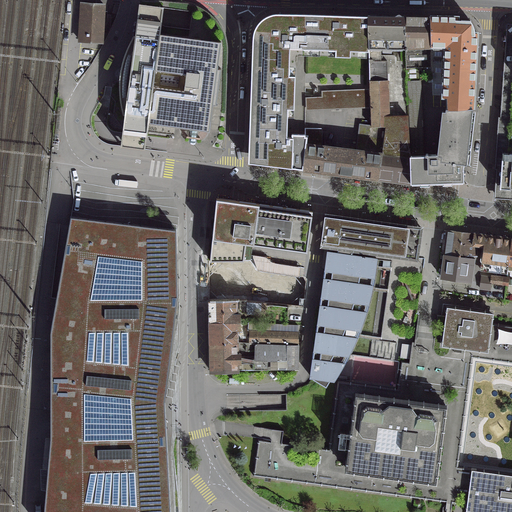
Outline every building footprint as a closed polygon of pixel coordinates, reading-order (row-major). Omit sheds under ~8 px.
[(86,9),(82,9),(80,41),(101,42),(103,12),(108,13),(108,4),(86,3),(86,9)] [(162,8),(162,7),(138,4),(134,36),(132,35),(130,40),(126,47),(123,54),(120,65),(119,71),(118,78),(118,88),(119,100),(120,107),(122,115),(123,115),(120,139),(119,146),(144,149),(145,142),(147,123),(208,131),(212,104),(215,105),(220,69),(216,68),(220,42),(159,33),(162,8)] [(248,162),(302,169),(304,14),(250,8),(248,162)] [(331,15),(304,14),(304,29),(304,39),(367,41),(368,41),(367,15),(339,15),(339,14),(331,14),(331,15)] [(367,41),(368,83),(387,82),(386,61),(380,61),(380,48),(404,49),(403,16),(367,15),(368,41),(367,41)] [(403,16),(404,49),(405,68),(405,81),(418,80),(417,68),(430,68),(430,49),(430,17),(403,16)] [(445,50),(444,59),(477,60),(479,33),(475,32),(475,30),(474,26),(472,24),(471,22),(456,21),(456,17),(430,17),(430,49),(445,50)] [(447,98),(447,111),(475,112),(477,60),(444,59),(443,98),(447,98)] [(306,141),(306,140),(302,169),(378,179),(381,150),(384,127),(370,127),(370,126),(359,125),(358,151),(320,146),(320,69),(305,69),(304,128),(304,135),(307,136),(306,141)] [(494,157),(499,157),(497,187),(510,188),(510,193),(511,193),(511,71),(511,73),(511,72),(511,153),(505,153),(507,130),(496,129),(496,138),(494,157)] [(387,82),(368,83),(369,95),(370,126),(370,127),(384,127),(381,150),(378,179),(410,183),(409,156),(410,156),(410,154),(409,154),(409,149),(408,149),(407,117),(388,118),(387,82)] [(410,156),(409,156),(410,183),(463,182),(463,169),(462,169),(463,164),(465,164),(475,112),(447,111),(445,109),(440,155),(436,155),(427,155),(427,156),(410,156)] [(312,211),(215,198),(210,244),(209,260),(243,260),(243,259),(245,243),(306,251),(312,211)] [(420,227),(325,214),(320,246),(337,248),(336,253),(326,252),(309,376),(313,377),(312,379),(325,387),(330,379),(334,380),(341,367),(351,348),(359,328),(364,315),(369,296),(372,282),(376,259),(350,255),(351,250),(416,259),(420,227)] [(126,223),(69,217),(49,335),(49,438),(42,511),(169,511),(164,398),(174,305),(175,229),(126,223)] [(474,234),(447,231),(444,254),(474,258),(476,245),(472,244),(474,234)] [(474,234),(472,244),(476,245),(483,246),(480,270),(506,273),(507,274),(508,264),(507,264),(511,239),(474,234)] [(474,258),(444,254),(441,278),(471,282),(472,271),(469,271),(470,261),(473,262),(474,258)] [(243,260),(209,260),(209,301),(246,301),(301,307),(304,277),(257,270),(252,260),(243,260)] [(490,284),(490,277),(480,276),(479,289),(489,290),(490,284)] [(491,276),(490,277),(490,284),(507,286),(508,279),(491,276)] [(234,301),(209,301),(209,322),(238,322),(238,314),(235,314),(234,301)] [(264,313),(265,303),(246,302),(246,301),(238,301),(238,311),(239,312),(246,312),(246,313),(258,313),(259,312),(264,313)] [(447,308),(446,318),(442,347),(490,354),(493,325),(495,315),(447,308)] [(490,354),(442,347),(446,318),(439,317),(435,346),(413,343),(411,363),(402,362),(396,403),(357,398),(337,396),(330,450),(276,443),(260,440),(255,477),(468,505),(466,511),(511,511),(511,327),(493,325),(490,354)] [(238,322),(209,322),(210,344),(235,343),(235,330),(238,330),(238,322)] [(247,331),(248,331),(248,343),(297,344),(297,333),(296,333),(296,325),(247,322),(247,331)] [(210,344),(210,372),(238,372),(238,370),(236,370),(236,363),(239,363),(239,353),(236,354),(235,343),(210,344)] [(255,359),(252,359),(251,369),(296,369),(297,345),(248,343),(245,343),(245,351),(255,352),(255,359)] [(409,350),(400,349),(399,356),(408,358),(409,350)]
